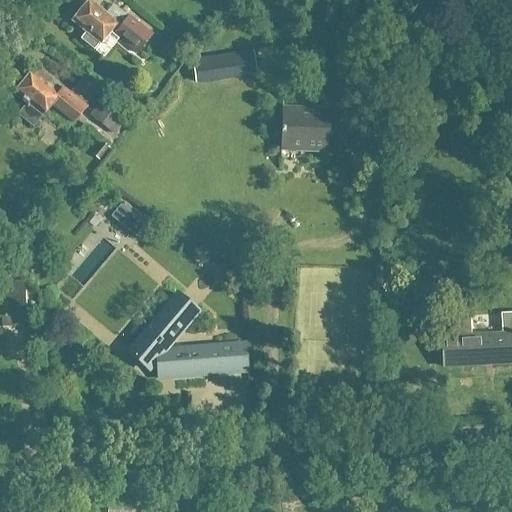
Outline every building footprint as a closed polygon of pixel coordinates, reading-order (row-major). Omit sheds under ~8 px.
[(89,2),(74,21),(87,33),(82,39),(94,49),(99,42),(101,44),(108,36),(110,33),(114,36),(119,40),(137,54),(145,45),(153,35),(128,15),(119,26),(105,14),(89,2)] [(252,52),(192,61),(196,84),(256,75),(252,52)] [(86,108),(42,71),(36,77),(32,73),(15,93),(27,103),(16,115),(31,127),(41,115),(42,116),(51,105),(73,124),(86,108)] [(372,98),(374,72),(346,71),(345,96),(372,98)] [(105,97),(90,115),(115,135),(129,117),(105,97)] [(327,153),(329,110),(280,107),(278,150),(327,153)] [(101,142),(92,153),(100,159),(109,148),(101,142)] [(122,205),(109,219),(132,239),(144,225),(122,205)] [(84,239),(108,239),(108,221),(83,221),(84,239)] [(70,301),(80,288),(67,278),(57,290),(70,301)] [(0,328),(25,326),(22,282),(0,283),(0,328)] [(165,350),(197,312),(176,294),(127,352),(148,370),(157,360),(158,379),(245,372),(243,344),(165,350)] [(511,333),(441,338),(443,366),(511,361),(511,333)]
